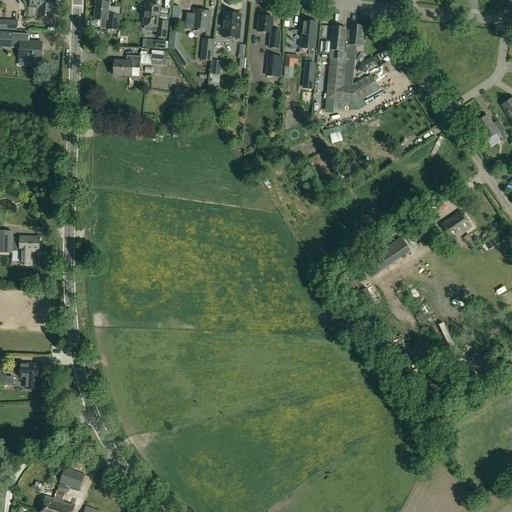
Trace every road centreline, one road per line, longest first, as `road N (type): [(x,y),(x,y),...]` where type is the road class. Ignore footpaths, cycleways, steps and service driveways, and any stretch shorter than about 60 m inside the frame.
road 1 (tertiary): [(161,511),(92,413),(75,350),(68,263),(78,0)]
road 2 (unclassified): [(506,21),(383,10)]
road 3 (unclassified): [(511,212),(445,111)]
